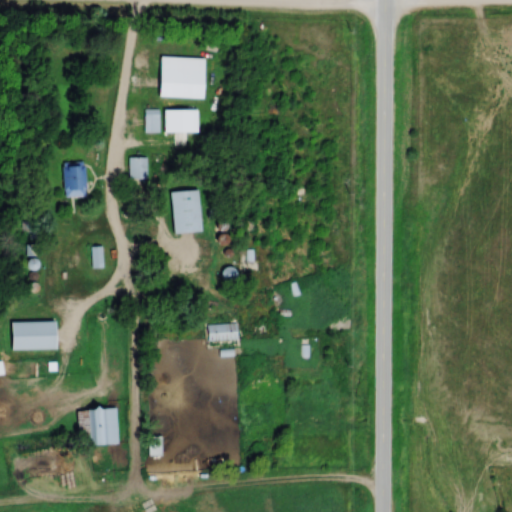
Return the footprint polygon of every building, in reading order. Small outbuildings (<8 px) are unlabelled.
[(157,132),(157,108),(142,108),(142,132),(157,132)] [(138,158),(138,166),(136,166),(136,177),(144,177),(144,158),(138,158)] [(84,195),(84,161),(61,161),(61,195),(84,195)] [(167,190),(169,231),(198,230),(196,188),(167,190)] [(50,348),(50,321),(6,321),(6,348),(50,348)] [(234,339),(234,323),(204,323),(204,339),(234,339)] [(114,407),(86,407),(86,444),(114,444),(114,407)] [(146,436),(146,455),(157,455),(157,436),(146,436)]
